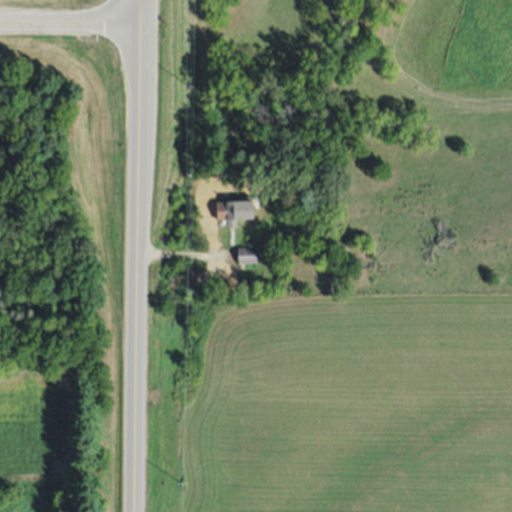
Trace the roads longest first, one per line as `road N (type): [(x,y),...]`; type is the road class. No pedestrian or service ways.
road 1 (primary): [(131,511),(141,0)]
road 2 (secondary): [(141,18),(0,18)]
